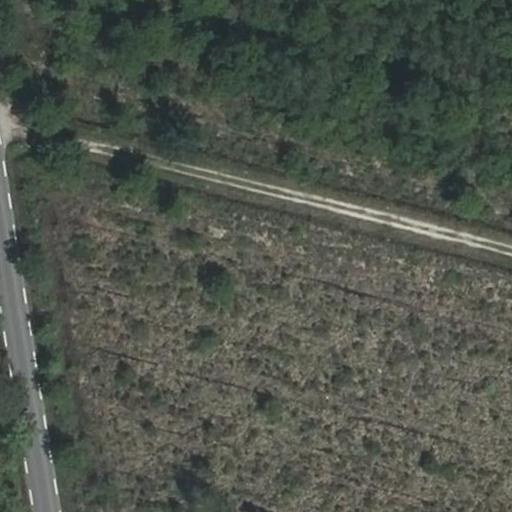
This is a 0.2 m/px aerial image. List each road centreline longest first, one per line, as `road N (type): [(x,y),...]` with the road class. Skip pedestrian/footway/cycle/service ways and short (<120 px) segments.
road 1 (track): [(511,249),(0,122)]
road 2 (tertiary): [(0,201),(48,511)]
